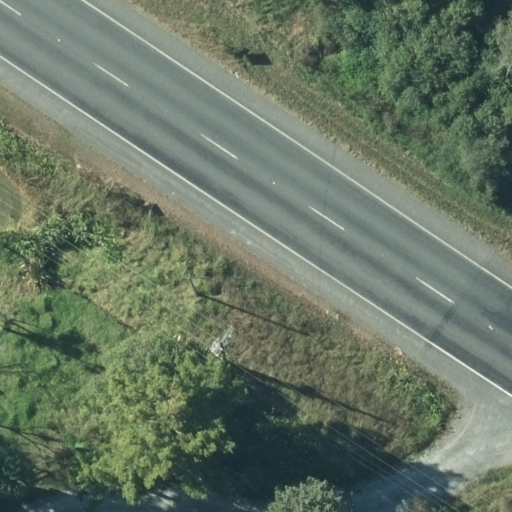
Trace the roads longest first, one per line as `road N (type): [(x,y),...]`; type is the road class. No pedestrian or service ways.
road 1 (primary): [(511,343),(0,4)]
road 2 (unknown): [(383,511),(438,453),(498,334)]
road 3 (unknown): [(2,511),(39,494),(174,511)]
